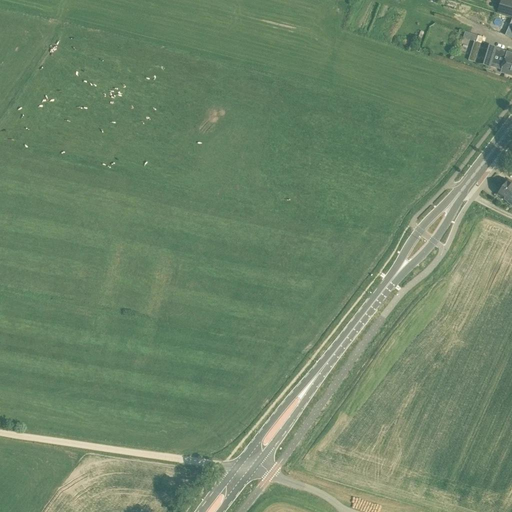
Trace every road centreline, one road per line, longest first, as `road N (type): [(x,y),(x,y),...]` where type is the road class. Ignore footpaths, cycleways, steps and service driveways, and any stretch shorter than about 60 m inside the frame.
road 1 (track): [(220,467),(0,431)]
road 2 (primary): [(384,288),(433,240),(472,176)]
road 3 (primary): [(472,176),(426,221),(384,288)]
road 4 (primary): [(324,366),(233,470)]
road 5 (primary): [(251,469),(324,366)]
